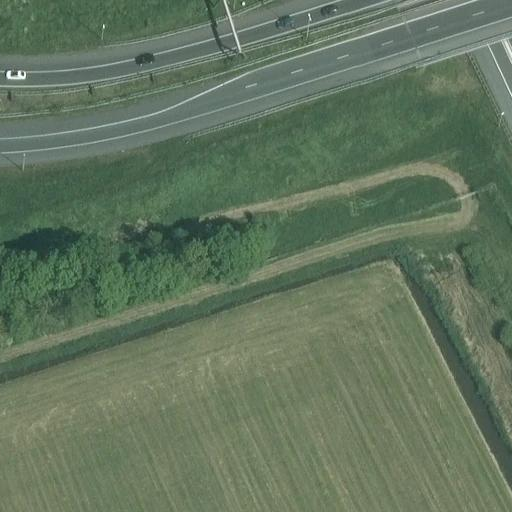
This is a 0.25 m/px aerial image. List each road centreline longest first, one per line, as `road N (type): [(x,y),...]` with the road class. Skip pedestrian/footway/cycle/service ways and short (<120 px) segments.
road 1 (motorway): [(0,142),(99,134),(511,0)]
road 2 (motorway): [(356,0),(120,70),(0,77)]
